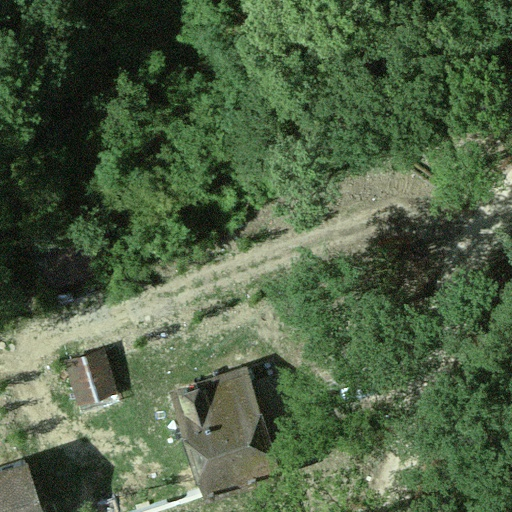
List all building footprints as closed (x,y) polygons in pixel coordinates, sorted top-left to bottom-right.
[(96,267),(2,0),(0,0),(0,142),(49,283),(96,267)] [(378,103),(336,117),(375,226),(416,212),(378,103)] [(102,349),(69,359),(83,404),(116,394),(102,349)] [(244,365),(173,388),(205,483),(275,460),(244,365)] [(0,511),(44,511),(26,453),(0,461),(0,511)]
